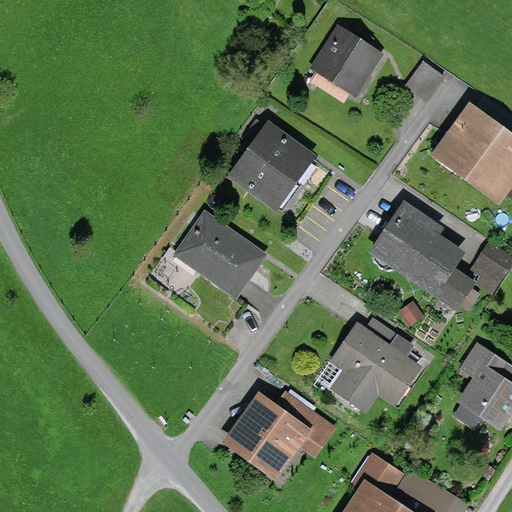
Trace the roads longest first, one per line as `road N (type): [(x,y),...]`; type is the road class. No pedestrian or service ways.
road 1 (residential): [(170,458),(450,83)]
road 2 (residential): [(170,458),(29,274),(0,213)]
